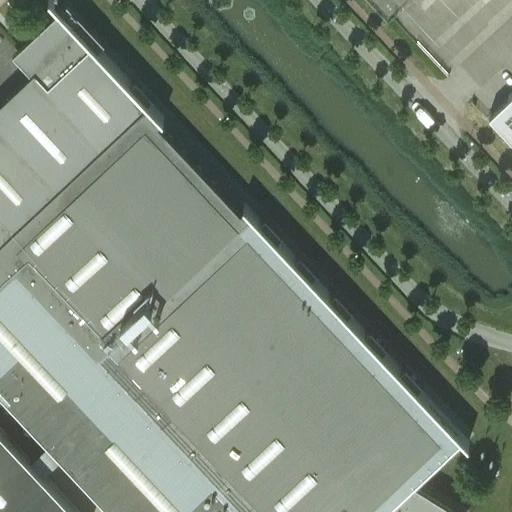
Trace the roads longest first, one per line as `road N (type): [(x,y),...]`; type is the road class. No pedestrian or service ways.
road 1 (tertiary): [(140,0),(429,310),(511,343)]
road 2 (tertiary): [(511,203),(316,0)]
